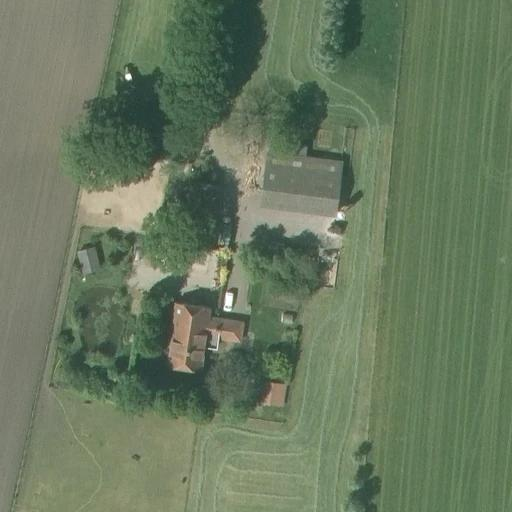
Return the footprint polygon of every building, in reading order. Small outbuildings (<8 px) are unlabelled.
[(338,211),(344,163),(275,154),(272,176),(263,174),(260,201),(338,211)] [(210,252),(218,188),(186,184),(178,248),(210,252)] [(209,332),(212,317),(210,316),(211,308),(174,303),(171,327),(209,332)] [(209,332),(171,327),(165,365),(201,370),(205,345),(216,347),(218,338),(240,341),(243,321),(212,317),(209,332)] [(281,407),(286,385),(264,381),(260,403),(281,407)]
